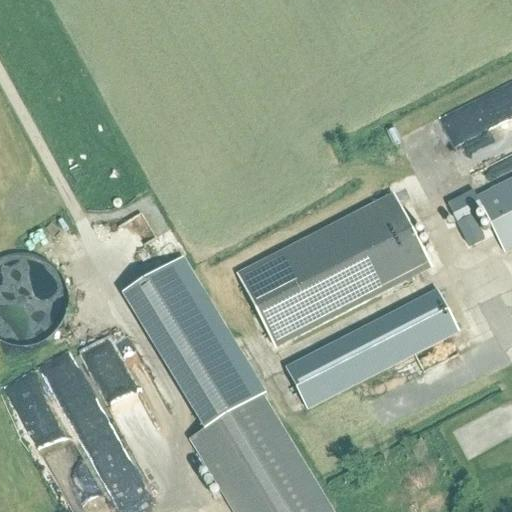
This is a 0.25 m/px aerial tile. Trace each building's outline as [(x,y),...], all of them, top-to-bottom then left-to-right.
[(428,148),(442,137),(434,126),(419,137),(428,148)] [(488,176),(464,186),(467,194),(492,185),(488,176)] [(511,181),(476,199),(482,213),(503,254),(511,249),(511,181)] [(482,213),(476,199),(473,194),(447,207),(457,226),(482,213)] [(433,272),(394,196),(236,277),(275,353),(433,272)] [(142,218),(158,243),(177,231),(161,206),(142,218)] [(65,310),(65,308),(66,301),(64,292),(61,284),(56,276),(50,269),(43,264),(35,261),(28,259),(20,258),(13,259),(6,261),(0,263),(0,343),(3,345),(11,348),(21,349),(30,348),(38,345),(46,341),(52,336),(57,330),(61,324),(64,317),(65,310)] [(286,369),(306,410),(458,334),(437,293),(286,369)] [(511,297),(498,303),(511,340),(511,297)] [(132,330),(107,339),(145,439),(174,429),(150,366),(156,364),(149,345),(139,349),(132,330)] [(331,511),(263,398),(244,410),(191,442),(233,511),(331,511)] [(484,449),(511,435),(511,406),(473,425),(484,449)] [(136,437),(108,448),(132,510),(168,496),(161,479),(153,483),(136,437)]
